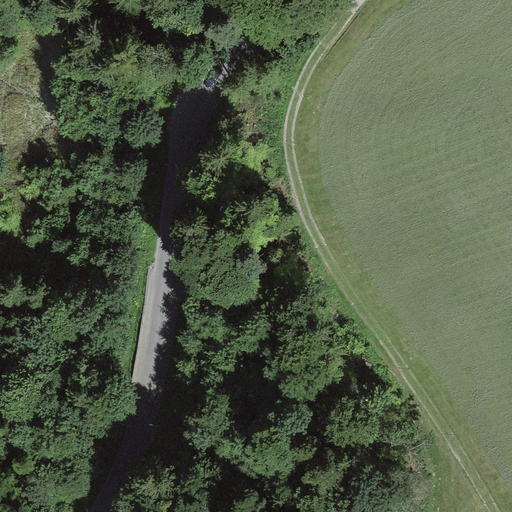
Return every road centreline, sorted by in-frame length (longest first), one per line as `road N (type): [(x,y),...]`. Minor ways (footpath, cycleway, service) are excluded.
road 1 (tertiary): [(328,0),(224,59),(188,107),(135,444),(105,511)]
road 2 (track): [(358,0),(316,59),(284,131),(284,169),(324,274),(480,511)]
